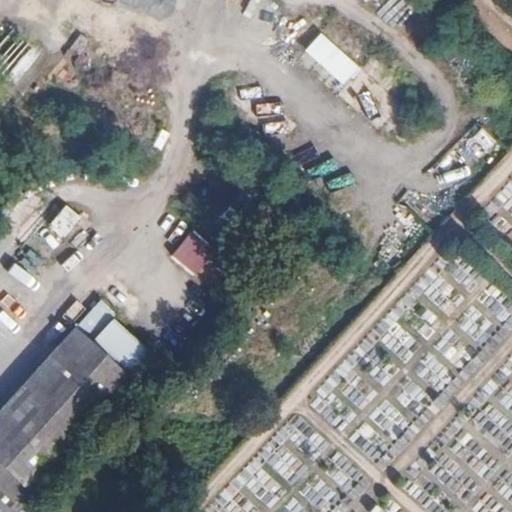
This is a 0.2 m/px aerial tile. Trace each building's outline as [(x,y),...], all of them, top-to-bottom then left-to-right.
[(13,29),(0,43),(0,74),(12,85),(40,54),(13,29)] [(302,50),(339,84),(356,66),(318,32),(302,50)] [(63,237),(80,217),(64,204),(47,224),(63,237)] [(191,234),(169,252),(178,263),(174,266),(189,284),(208,269),(201,261),(209,255),(191,234)] [(0,424),(0,481),(28,509),(136,402),(79,346),(0,424)] [(0,511),(24,511),(28,509),(0,481),(0,511)] [(110,511),(128,511),(118,503),(110,511)]
